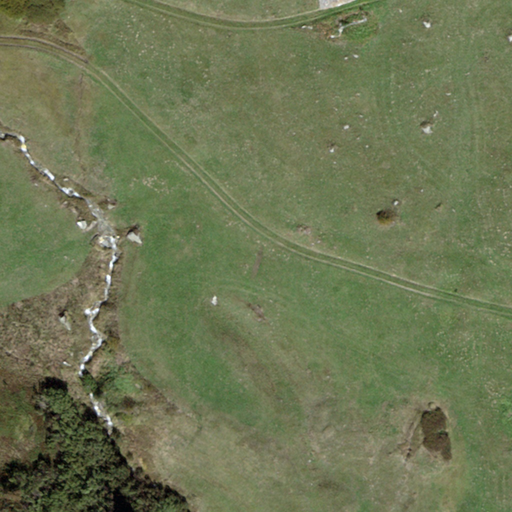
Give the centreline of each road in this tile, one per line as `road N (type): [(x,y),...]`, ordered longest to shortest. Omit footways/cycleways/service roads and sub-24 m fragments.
road 1 (track): [(511,315),(317,261),(274,238),(91,75),(0,42)]
road 2 (track): [(143,0),(232,26),(289,23),(372,0)]
